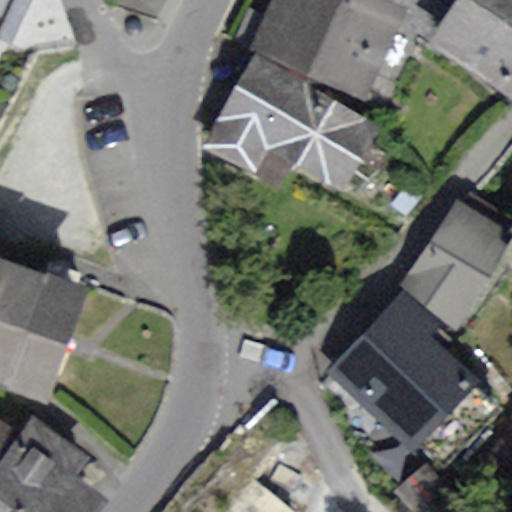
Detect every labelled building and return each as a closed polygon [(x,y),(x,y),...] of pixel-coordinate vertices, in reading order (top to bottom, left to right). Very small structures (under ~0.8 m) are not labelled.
[(397,15),(366,0),(284,0),(264,42),(337,78),(340,73),(363,84),(397,15)] [(511,0),(468,0),(444,39),(511,83),(511,0)] [(368,129),(257,66),(214,141),(257,166),(270,142),(338,181),(368,129)] [(511,235),(464,204),(409,286),(457,317),(511,235)] [(79,277),(0,249),(0,368),(41,383),(79,277)] [(469,384),(394,311),(338,368),(412,441),(469,384)] [(81,459),(35,423),(20,444),(0,428),(0,511),(81,511),(91,500),(64,479),(70,472),(81,459)] [(511,430),(479,470),(511,497),(511,430)] [(293,511),(283,504),(303,476),(282,463),(268,489),(255,482),(229,511),(293,511)]
